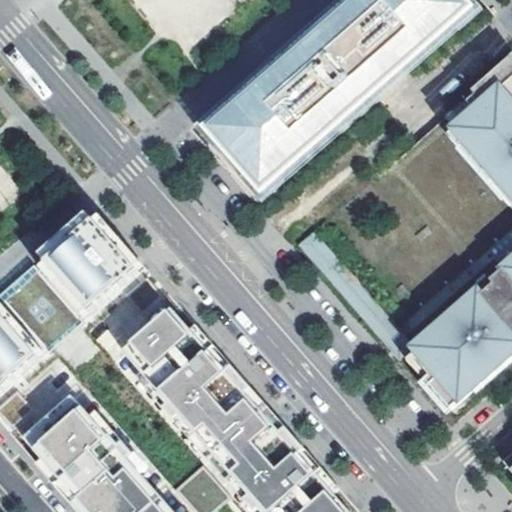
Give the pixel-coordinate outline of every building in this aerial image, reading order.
[(350,0),(248,91),(204,129),(216,143),(263,198),(478,10),(468,0),(350,0)] [(511,59),(500,71),(511,84),(511,59)] [(476,292),(425,337),(427,340),(414,351),(435,374),(430,379),(434,384),(431,388),(452,412),(511,359),(511,84),(500,71),(465,100),(477,113),(450,137),(462,151),(468,145),(511,196),(506,201),(511,207),(511,261),(502,270),(489,281),(476,292)] [(511,196),(468,145),(462,151),(506,201),(511,196)] [(0,297),(4,302),(0,305),(0,393),(47,353),(50,356),(85,326),(83,323),(140,273),(96,222),(39,271),(35,266),(22,277),(25,280),(14,289),(12,286),(0,296),(0,297)] [(303,242),(300,246),(383,341),(393,332),(381,320),(385,317),(387,315),(315,232),(303,242)] [(500,266),(487,278),(489,281),(502,270),(500,266)] [(166,298),(149,278),(126,298),(143,317),(166,298)] [(489,281),(487,278),(474,290),(476,292),(489,281)] [(210,353),(174,313),(126,354),(264,511),(348,511),(318,477),(296,495),(278,474),(299,455),(228,374),(207,393),(188,372),(210,353)] [(399,360),(405,355),(415,346),(387,315),(385,317),(381,320),(393,332),(383,341),(399,360)] [(210,353),(188,372),(207,393),(234,369),(216,348),(210,353)] [(452,412),(431,388),(426,392),(447,416),(452,412)] [(35,410),(18,391),(0,406),(0,415),(12,430),(35,410)] [(173,511),(73,398),(26,440),(49,467),(61,480),(83,461),(102,483),(80,502),(89,511),(173,511)] [(324,471),(305,450),(278,474),(296,495),(318,477),(324,471)] [(61,480),(55,485),(74,507),(102,483),(83,461),(61,480)] [(176,487),(195,511),(213,511),(228,500),(202,467),(176,487)]
